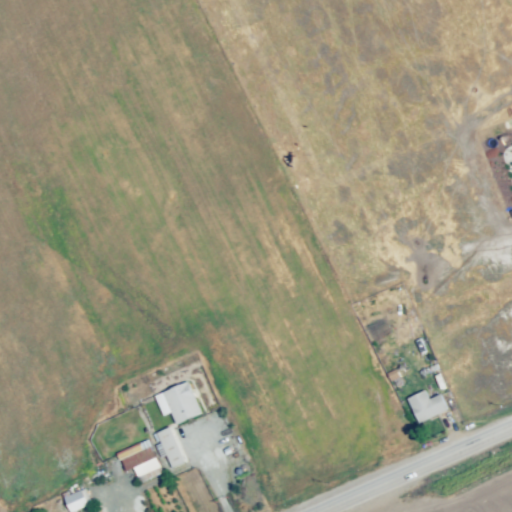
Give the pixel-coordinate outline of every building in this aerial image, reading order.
[(163,392),(188,382),(202,415),(177,426),(163,392)] [(406,397),(418,425),(446,414),(439,397),(429,401),(424,389),(406,397)] [(155,434),(170,428),(184,462),(169,468),(155,434)] [(123,457),(151,445),(160,468),(133,480),(123,457)] [(138,481),(162,474),(160,469),(137,475),(138,481)] [(75,511),(70,511),(64,498),(82,491),(89,506),(75,511)]
